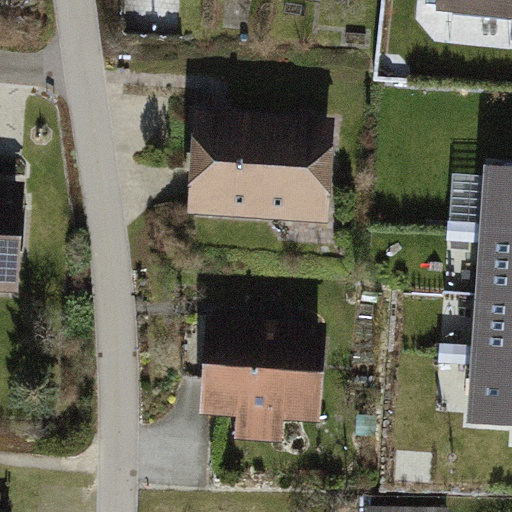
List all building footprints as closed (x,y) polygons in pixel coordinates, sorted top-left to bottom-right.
[(511,0),(440,0),(439,16),(511,21),(511,0)] [(341,120),(197,112),(191,218),(335,225),(341,120)] [(511,151),(488,150),(479,284),(511,285),(511,151)] [(0,293),(22,294),(27,192),(0,191),(0,293)] [(511,285),(479,284),(471,406),(511,408),(511,285)] [(329,327),(208,323),(205,415),(242,416),(241,441),(287,442),(288,423),(327,424),(329,327)] [(377,511),(455,511),(456,502),(377,501),(377,511)]
